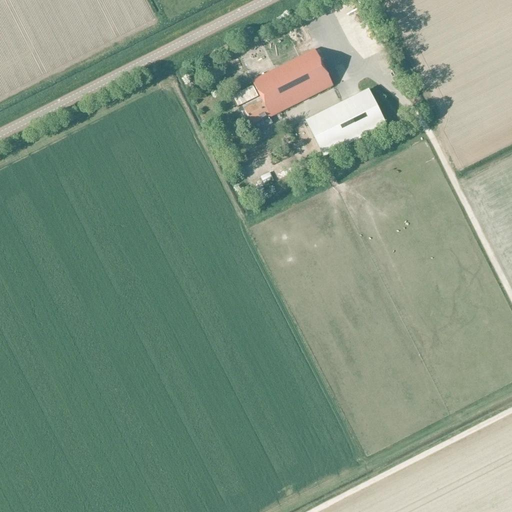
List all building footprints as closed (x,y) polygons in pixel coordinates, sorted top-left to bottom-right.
[(312,35),(310,27),(304,29),(306,37),(312,35)] [(291,30),(284,34),(290,43),(296,39),(291,30)] [(264,101),(245,111),(252,125),(255,132),(273,124),(270,118),(332,87),(314,51),(254,81),(264,101)] [(337,62),(331,65),(338,79),(344,76),(337,62)] [(305,121),(324,158),(386,126),(368,90),(305,121)]
